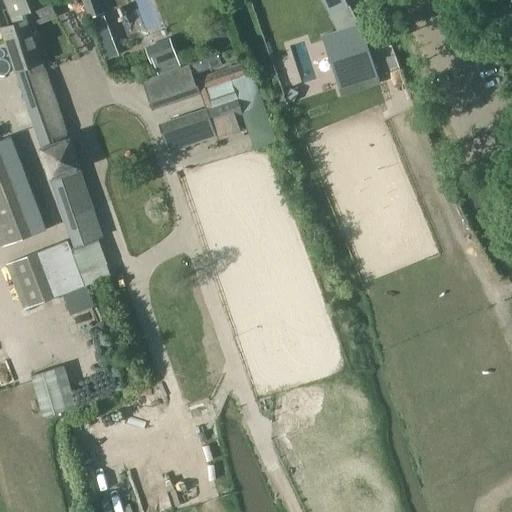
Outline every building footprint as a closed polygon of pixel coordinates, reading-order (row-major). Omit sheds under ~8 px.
[(51,0),(4,0),(14,24),(3,28),(17,71),(43,63),(42,62),(28,20),(26,20),(24,13),(50,2),(53,1),(51,0)] [(83,0),(90,17),(103,13),(98,0),(83,0)] [(511,0),(500,0),(511,25),(511,0)] [(361,23),(323,35),(340,87),(378,75),(361,23)] [(171,37),(146,47),(153,65),(157,74),(181,65),(178,55),(171,37)] [(216,55),(191,64),(194,74),(224,65),(223,63),(241,57),(238,48),(216,55)] [(115,60),(111,49),(103,52),(107,63),(115,60)] [(236,116),(244,113),(232,79),(245,75),(241,64),(194,79),(190,66),(145,81),(154,107),(207,88),(214,108),(161,126),(170,150),(220,134),(221,138),(241,131),(236,116)] [(0,148),(0,243),(1,247),(30,235),(33,234),(0,148)] [(81,170),(53,180),(54,182),(67,221),(81,216),(95,211),(81,170)] [(24,309),(44,302),(56,298),(56,297),(38,252),(30,255),(8,263),(24,309)] [(87,285),(63,294),(71,315),(95,306),(87,285)] [(45,419),(78,409),(65,367),(32,377),(45,419)]
